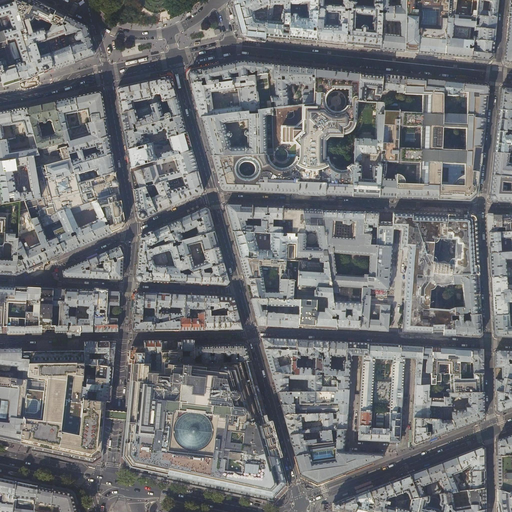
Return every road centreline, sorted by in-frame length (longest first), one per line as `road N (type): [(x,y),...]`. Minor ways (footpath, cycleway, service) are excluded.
road 1 (residential): [(481,208),(214,199)]
road 2 (secondary): [(231,45),(496,74)]
road 3 (secondary): [(251,333),(300,508)]
road 4 (residential): [(405,448),(351,445),(357,336)]
road 5 (residential): [(132,232),(107,75)]
road 6 (secondary): [(175,60),(214,199)]
road 7 (residential): [(488,343),(481,208)]
road 8 (residential): [(481,208),(496,74)]
road 9 (primary): [(260,511),(129,485)]
road 10 (residential): [(123,335),(251,333)]
road 11 (residential): [(0,341),(123,335)]
